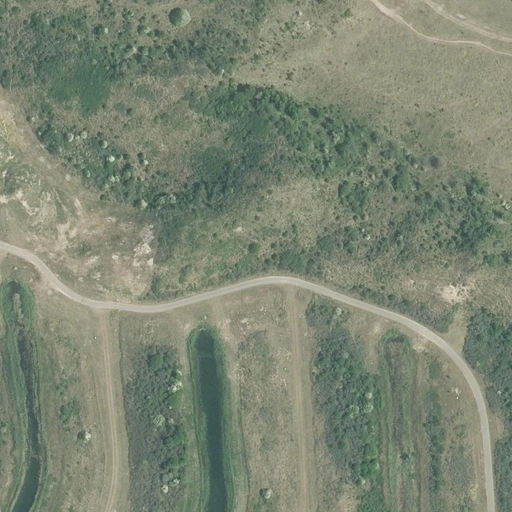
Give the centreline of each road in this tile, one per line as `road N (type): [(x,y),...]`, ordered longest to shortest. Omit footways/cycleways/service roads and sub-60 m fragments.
road 1 (unclassified): [(491,511),(488,432),(469,376),(443,338),(300,283),(267,280),(155,309),(100,305),(0,245)]
road 2 (track): [(301,511),(289,282)]
road 3 (track): [(106,511),(114,451),(100,305)]
road 4 (unknown): [(511,55),(422,36),(374,0)]
